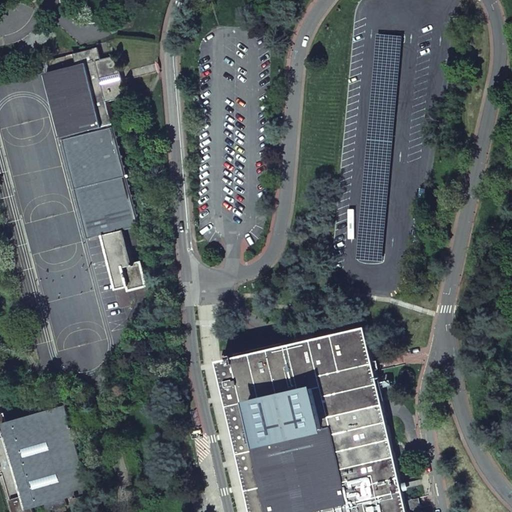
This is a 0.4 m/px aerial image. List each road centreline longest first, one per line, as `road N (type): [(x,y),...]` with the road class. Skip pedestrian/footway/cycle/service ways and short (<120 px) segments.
road 1 (residential): [(186,269),(231,276),(262,263),(275,247),(300,49),(328,0)]
road 2 (residential): [(488,0),(500,36),(498,77),(444,343)]
road 3 (residential): [(181,0),(168,65),(186,269)]
road 4 (residential): [(186,269),(192,350),(230,511)]
road 5 (residential): [(444,343),(425,419),(443,511)]
road 6 (residential): [(444,343),(467,426),(511,496)]
